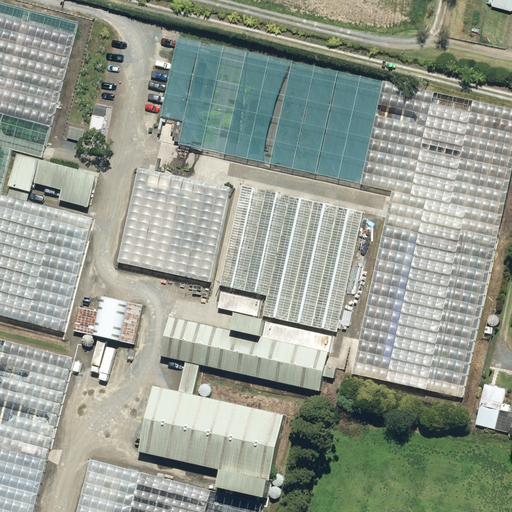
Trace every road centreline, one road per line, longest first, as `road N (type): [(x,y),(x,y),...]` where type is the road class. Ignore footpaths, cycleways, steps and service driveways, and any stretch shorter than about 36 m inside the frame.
road 1 (unknown): [(57,0),(98,10),(130,45),(102,263),(146,298),(154,325),(133,378),(79,441),(52,511)]
road 2 (unknown): [(201,0),(390,44)]
